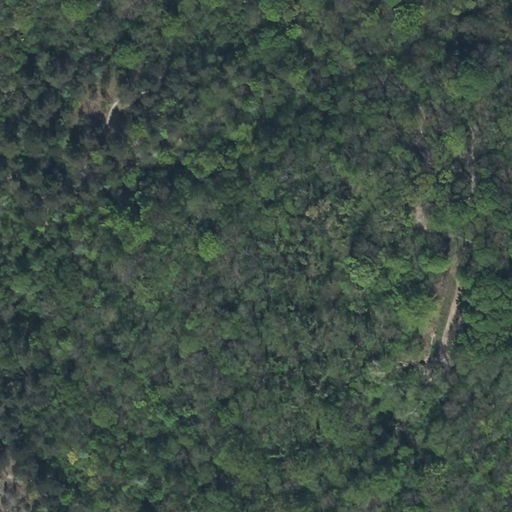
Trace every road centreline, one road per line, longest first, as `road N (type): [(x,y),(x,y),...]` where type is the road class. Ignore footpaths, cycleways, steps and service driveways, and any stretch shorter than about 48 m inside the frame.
road 1 (track): [(511,376),(449,360),(453,273),(474,151),(472,132),(458,116),(423,97)]
road 2 (track): [(479,244),(425,225),(417,208),(423,97)]
